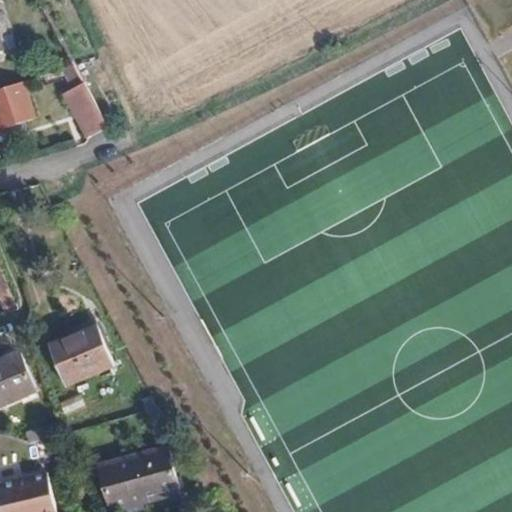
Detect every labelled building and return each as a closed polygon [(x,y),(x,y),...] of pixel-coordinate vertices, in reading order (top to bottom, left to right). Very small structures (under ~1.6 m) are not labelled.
[(0,49),(8,47),(0,22),(0,49)] [(38,117),(26,80),(0,89),(0,123),(2,123),(4,128),(38,117)] [(77,85),(56,98),(84,142),(104,128),(77,85)] [(0,291),(0,305),(3,313),(16,308),(8,288),(0,291)] [(96,321),(49,340),(66,381),(114,360),(96,321)] [(0,403),(36,390),(19,351),(0,358),(0,403)] [(82,395),(62,402),(66,413),(86,406),(82,395)] [(56,452),(52,434),(34,436),(41,456),(56,452)] [(133,492),(135,501),(171,491),(160,445),(92,465),(101,500),(133,492)] [(0,499),(2,511),(55,511),(46,472),(0,482),(0,499)] [(104,509),(135,501),(133,492),(101,500),(104,509)]
